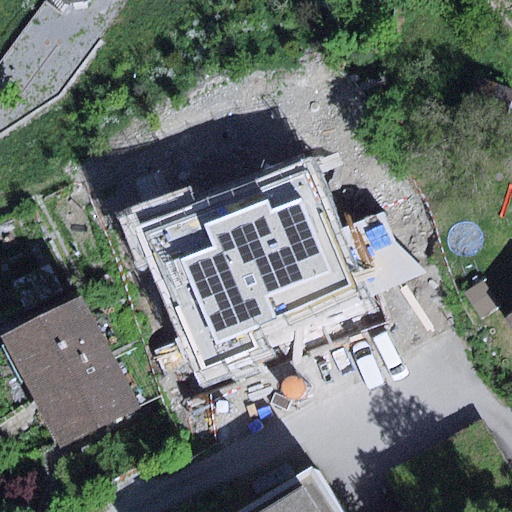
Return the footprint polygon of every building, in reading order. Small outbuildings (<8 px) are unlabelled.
[(511,93),(476,80),(464,109),(504,124),(511,102),(511,93)] [(305,161),(137,228),(198,380),(266,353),(258,334),(359,294),(305,161)] [(481,281),(464,293),(481,318),(498,306),(481,281)] [(82,299),(0,339),(56,450),(137,410),(82,299)] [(511,311),(503,318),(511,331),(511,311)] [(482,421),(384,477),(404,511),(440,511),(511,472),(482,421)] [(338,511),(311,468),(241,511),(338,511)]
